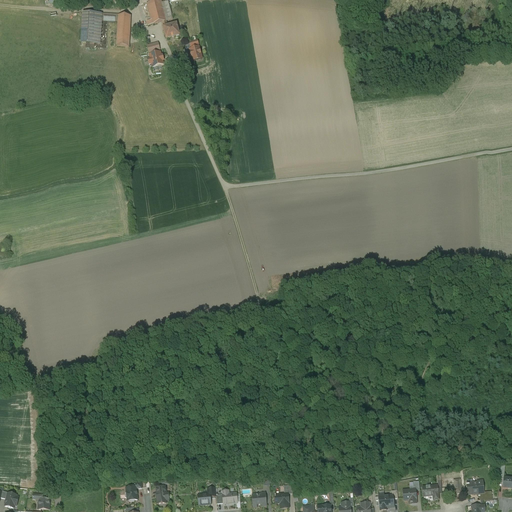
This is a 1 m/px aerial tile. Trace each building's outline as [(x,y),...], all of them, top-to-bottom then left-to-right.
[(161,2),(147,5),(151,22),(152,26),(162,24),(166,23),(161,4),(161,2)] [(168,3),(161,4),(166,23),(172,21),(168,3)] [(102,16),(83,15),(81,44),(100,46),(101,23),(102,16)] [(131,18),(119,17),(118,24),(117,48),(129,49),(131,18)] [(163,29),(166,41),(180,37),(176,25),(169,27),(163,29)] [(148,47),(148,49),(149,54),(160,52),(158,45),(148,47)] [(195,50),(190,51),(193,62),(202,59),(199,49),(195,50)] [(154,71),(166,66),(165,63),(167,63),(163,53),(149,58),(154,71)] [(511,480),(504,479),(504,480),(502,489),(511,490),(511,480)] [(460,481),(453,481),(453,482),(454,490),(449,491),(450,496),(449,496),(462,495),(460,481)] [(133,484),(130,488),(126,489),(127,494),(126,494),(125,495),(125,499),(126,500),(127,500),(127,502),(129,502),(130,503),(134,502),(134,501),(137,501),(137,493),(137,490),(142,490),(141,483),(133,484)] [(419,483),(413,483),(413,488),(411,488),(411,491),(415,491),(415,492),(420,491),(419,483)] [(482,483),(467,484),(467,486),(466,486),(466,487),(467,487),(468,496),(479,495),(479,496),(481,496),(484,496),(484,494),(482,483)] [(292,487),(284,487),(284,495),(288,495),(293,495),(292,487)] [(437,487),(422,488),(423,498),(433,497),(433,501),(439,501),(437,487)] [(215,489),(208,490),(208,496),(210,495),(210,499),(216,498),(216,496),(215,489)] [(229,491),(222,492),(222,496),(223,505),(223,506),(237,504),(236,494),(229,495),(229,491)] [(411,491),(403,492),(404,502),(404,501),(411,500),(411,504),(410,504),(410,505),(416,504),(415,492),(415,491),(411,491)] [(491,493),(484,494),(484,496),(481,496),(479,496),(476,496),(480,502),(492,501),(491,493)] [(8,494),(6,500),(5,507),(14,509),(14,506),(17,507),(18,502),(15,502),(17,496),(8,494)] [(159,495),(156,495),(157,505),(166,504),(165,499),(169,499),(168,494),(166,494),(159,495)] [(208,496),(203,496),(202,495),(197,496),(198,500),(199,500),(199,506),(203,506),(204,506),(211,506),(210,499),(210,495),(208,496)] [(261,495),(252,496),(253,505),(261,504),(262,507),(266,507),(265,495),(261,495)] [(284,495),(274,496),(275,498),(275,505),(280,505),(280,509),(289,508),(288,495),(284,495)] [(392,497),(379,498),(380,509),(393,507),(393,500),(393,498),(392,498),(392,497)] [(42,500),(40,500),(39,500),(39,503),(38,504),(38,505),(39,506),(40,506),(39,510),(49,511),(49,501),(42,500)] [(349,503),(343,504),(344,508),(339,509),(339,511),(350,511),(350,508),(350,503),(349,503)]
